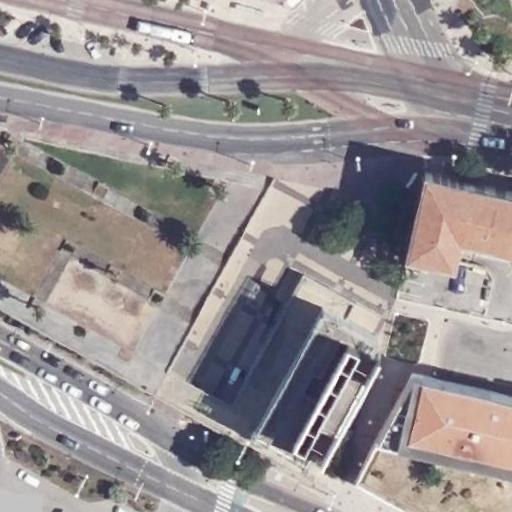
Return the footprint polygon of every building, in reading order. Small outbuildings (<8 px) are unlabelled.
[(12,154),(0,175),(0,310),(155,396),(168,370),(224,271),(12,154)] [(511,191),(423,172),(406,253),(451,262),(458,236),(511,246),(511,191)] [(231,406),(217,430),(308,480),(379,350),(376,348),(374,350),(370,348),(377,336),(346,319),(354,303),(302,275),(231,406)] [(168,370),(155,396),(172,406),(217,430),(231,406),(168,370)] [(511,511),(511,395),(413,374),(355,480),(412,511),(511,511)]
